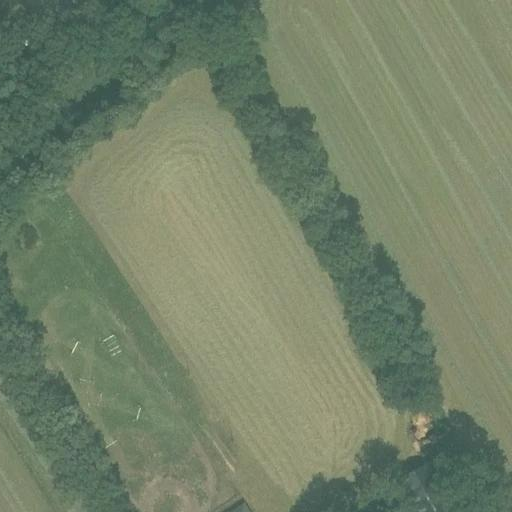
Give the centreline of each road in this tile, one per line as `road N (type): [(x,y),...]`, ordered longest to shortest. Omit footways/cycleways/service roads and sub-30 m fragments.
road 1 (unclassified): [(0,156),(168,0)]
road 2 (unclassified): [(72,511),(0,394)]
